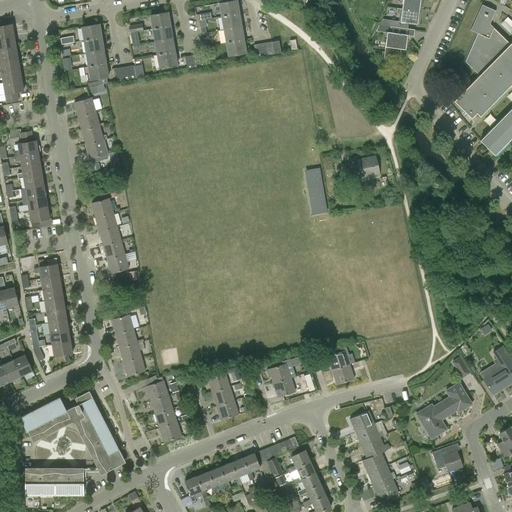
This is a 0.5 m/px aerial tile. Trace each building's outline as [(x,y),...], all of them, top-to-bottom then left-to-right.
[(403,0),(403,9),(402,10),(419,12),(420,0),(403,0)] [(222,17),(240,13),(237,1),(220,4),(222,17)] [(479,75),(454,101),(464,111),(471,119),(476,113),(480,117),(510,86),(511,87),(511,108),(480,140),(495,155),(511,137),(511,42),(510,44),(493,28),(488,26),(495,11),(482,5),(471,31),(477,33),(465,62),(479,75)] [(399,13),(398,21),(401,21),(401,23),(418,25),(419,12),(402,10),(403,9),(397,8),(396,13),(399,13)] [(153,29),(171,26),(169,12),(151,16),(153,29)] [(200,20),(213,18),(212,12),(199,14),(200,20)] [(224,29),(242,26),(240,13),(222,17),(224,29)] [(0,39),(15,37),(13,24),(5,26),(4,20),(0,20),(0,39)] [(379,26),(395,28),(397,28),(398,22),(382,20),(379,26)] [(131,33),(144,30),(143,24),(130,27),(131,33)] [(84,41),(102,38),(99,25),(81,28),(84,41)] [(171,26),(153,29),(155,42),(173,39),(171,26)] [(242,26),(224,29),(226,43),(244,39),(242,26)] [(401,49),(405,50),(407,36),(403,35),(404,29),(397,28),(395,28),(379,26),(376,32),(388,33),(384,59),(399,61),(401,49)] [(61,45),(74,43),(73,36),(60,38),(61,45)] [(0,51),(17,49),(15,37),(0,39),(0,51)] [(102,38),(84,41),(86,54),(104,50),(102,38)] [(173,39),(155,42),(157,55),(175,52),(173,39)] [(244,39),(226,43),(229,56),(247,53),(244,39)] [(273,54),(281,53),(279,41),(271,42),(273,54)] [(262,56),(260,44),(254,45),(256,57),(262,56)] [(0,62),(19,59),(17,49),(0,51),(0,62)] [(104,50),(86,54),(88,67),(106,64),(104,50)] [(160,68),(177,65),(175,52),(157,55),(160,68)] [(199,67),(205,66),(203,53),(197,54),(199,67)] [(199,67),(197,54),(191,55),(193,68),(199,67)] [(19,59),(0,62),(0,63),(2,74),(20,71),(19,59)] [(90,80),(109,76),(106,64),(88,67),(83,68),(84,75),(87,75),(88,80),(90,79),(90,80)] [(130,79),(137,78),(134,65),(128,67),(130,79)] [(128,67),(122,68),(124,80),(130,79),(128,67)] [(124,80),(122,68),(116,69),(118,81),(124,80)] [(22,81),(20,71),(2,74),(4,84),(22,81)] [(24,91),(22,81),(4,84),(7,102),(18,100),(17,92),(24,91)] [(91,87),(93,94),(104,90),(102,84),(91,87)] [(78,118),(96,113),(92,99),(74,104),(78,118)] [(82,132),(100,127),(96,113),(78,118),(82,132)] [(86,146),(103,141),(100,127),(82,132),(86,146)] [(39,154),(39,152),(40,151),(39,146),(38,145),(37,142),(33,143),(31,130),(19,132),(21,145),(18,145),(19,150),(14,151),(15,158),(39,154)] [(89,160),(107,155),(103,141),(86,146),(89,160)] [(22,168),(41,164),(39,154),(15,158),(16,161),(21,160),(22,168)] [(361,179),(380,175),(376,157),(357,161),(361,179)] [(24,179),(43,175),(41,164),(22,168),(23,172),(17,173),(18,178),(24,178),(24,179)] [(341,177),(348,176),(346,164),(339,165),(341,177)] [(312,214),(327,212),(319,167),(305,170),(312,214)] [(43,175),(24,179),(26,190),(45,187),(43,175)] [(28,201),(46,198),(45,187),(26,190),(28,199),(22,200),(23,205),(28,204),(28,201)] [(30,212),(48,209),(46,198),(28,201),(28,204),(30,212)] [(95,219),(113,213),(109,199),(91,205),(95,219)] [(39,222),(50,220),(48,209),(30,212),(32,227),(40,226),(39,222)] [(117,227),(113,213),(95,219),(99,233),(117,227)] [(121,241),(117,227),(99,233),(103,247),(121,241)] [(125,255),(121,241),(103,247),(107,261),(125,255)] [(129,269),(125,255),(107,261),(111,275),(129,269)] [(40,272),(41,281),(60,278),(58,266),(40,269),(39,267),(34,268),(35,273),(40,272)] [(7,287),(14,285),(12,275),(4,277),(7,287)] [(62,288),(60,278),(41,281),(43,292),(62,288)] [(63,299),(62,288),(43,292),(45,302),(63,299)] [(6,309),(19,306),(15,289),(2,292),(6,309)] [(45,302),(47,314),(65,310),(63,299),(45,302)] [(65,310),(47,314),(49,324),(67,321),(65,310)] [(116,335),(134,330),(130,316),(112,321),(116,335)] [(67,321),(49,324),(51,335),(69,332),(67,321)] [(120,349),(138,344),(134,330),(116,335),(120,349)] [(69,332),(51,335),(53,346),(71,343),(69,332)] [(73,354),(71,343),(53,346),(55,357),(73,354)] [(123,363),(142,358),(138,344),(120,349),(123,363)] [(511,374),(510,372),(511,370),(511,360),(503,346),(493,353),(501,367),(482,379),(493,395),(511,383),(511,374)] [(41,349),(40,348),(33,349),(34,352),(39,363),(46,360),(41,349)] [(328,357),(332,371),(350,366),(345,352),(328,357)] [(301,356),(290,359),(292,366),(303,362),(301,356)] [(452,361),(456,368),(464,363),(460,356),(452,361)] [(21,377),(33,372),(26,357),(14,362),(21,377)] [(127,377),(145,372),(142,358),(123,363),(127,377)] [(3,367),(10,382),(21,377),(14,362),(3,367)] [(271,378),(273,384),(291,378),(286,364),(267,371),(269,379),(271,378)] [(337,385),(354,380),(350,366),(332,371),(337,385)] [(0,386),(10,382),(3,367),(0,368),(0,386)] [(213,393),(230,388),(225,374),(208,379),(213,393)] [(232,378),(236,390),(243,388),(239,375),(232,378)] [(315,390),(310,375),(304,377),(309,392),(315,390)] [(291,378),(273,384),(278,398),(295,392),(291,378)] [(151,402),(168,396),(164,382),(146,387),(151,402)] [(176,382),(170,384),(174,392),(179,389),(176,382)] [(459,412),(472,404),(459,383),(446,391),(449,397),(433,407),(431,405),(416,414),(431,439),(447,429),(441,420),(457,410),(459,412)] [(230,388),(213,393),(217,407),(234,401),(230,388)] [(101,475),(126,463),(106,423),(106,424),(89,392),(75,399),(78,405),(67,411),(60,398),(21,418),(33,442),(72,422),(75,424),(101,475)] [(173,409),(168,396),(151,402),(155,415),(173,409)] [(234,401),(217,407),(222,421),(239,415),(234,401)] [(177,423),(173,409),(155,415),(159,429),(177,423)] [(356,432),(374,424),(368,411),(350,419),(356,432)] [(182,437),(177,423),(159,429),(164,443),(182,437)] [(374,424),(356,432),(362,445),(380,437),(374,424)] [(508,448),(511,445),(511,430),(509,427),(498,434),(502,440),(497,444),(505,457),(511,453),(508,448)] [(299,447),(295,437),(289,439),(293,449),(299,447)] [(381,452),(381,453),(386,451),(380,437),(362,445),(367,458),(381,452)] [(289,439),(284,441),(288,451),(293,449),(289,439)] [(279,443),(283,453),(288,451),(284,441),(279,443)] [(277,455),(283,453),(279,443),(274,445),(277,455)] [(272,457),(277,455),(274,445),(268,447),(272,457)] [(263,449),(267,459),(272,457),(268,447),(263,449)] [(449,472),(463,467),(457,449),(447,452),(445,447),(432,452),(438,469),(447,465),(449,472)] [(267,459),(263,449),(258,452),(262,461),(267,459)] [(297,470),(296,468),(310,461),(305,450),(291,456),(295,465),(287,469),(289,473),(297,470)] [(381,452),(367,458),(362,460),(368,473),(386,466),(381,453),(381,452)] [(260,468),(254,453),(243,457),(249,472),(246,473),(249,480),(254,479),(251,471),(260,468)] [(249,472),(243,457),(231,462),(237,477),(235,478),(238,485),(242,484),(239,476),(246,473),(249,472)] [(274,476),(282,472),(275,457),(267,461),(274,476)] [(302,481),(302,479),(315,473),(310,461),(296,468),(297,470),(300,477),(292,480),(294,484),(302,481)] [(402,473),(412,469),(408,461),(398,465),(402,473)] [(237,477),(231,462),(220,467),(226,481),(223,482),(226,490),(231,488),(228,481),(235,478),(237,477)] [(510,472),(503,474),(508,487),(511,485),(511,464),(508,466),(510,472)] [(368,473),(371,480),(374,487),(392,479),(386,466),(368,473)] [(226,481),(220,467),(209,471),(215,486),(212,487),(215,494),(219,493),(216,485),(223,482),(226,481)] [(83,495),(83,484),(83,468),(25,468),(25,495),(83,495)] [(215,486),(209,471),(196,476),(202,491),(200,491),(203,499),(207,497),(205,490),(212,487),(215,486)] [(321,484),(315,473),(302,479),(302,481),(306,488),(298,491),(299,496),(307,492),(307,490),(321,484)] [(202,491),(196,476),(184,481),(190,495),(189,496),(192,504),(196,502),(193,494),(200,491),(202,491)] [(392,479),(374,487),(380,501),(398,493),(392,479)] [(326,495),(321,484),(307,490),(307,492),(311,499),(303,503),(305,507),(313,503),(312,502),(326,495)] [(258,495),(254,487),(248,489),(251,497),(251,498),(258,495)] [(259,499),(258,495),(251,498),(251,497),(246,499),(248,504),(259,499)] [(319,511),(331,507),(326,495),(312,502),(313,503),(316,510),(311,511),(319,511)] [(296,496),(289,498),(293,508),(299,505),(296,496)]
